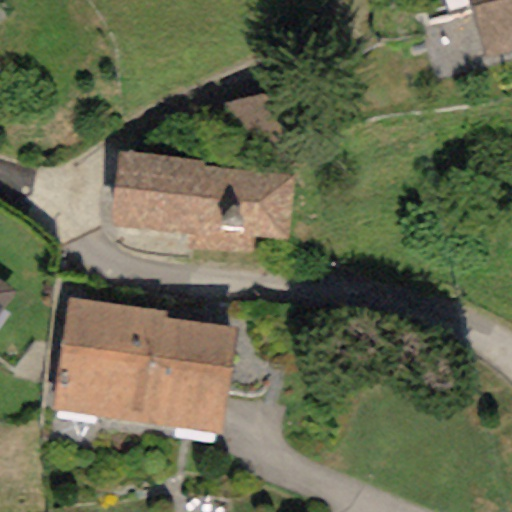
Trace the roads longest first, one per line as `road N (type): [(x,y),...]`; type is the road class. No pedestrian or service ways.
road 1 (residential): [(511,359),(343,287),(93,278),(47,215),(0,186)]
road 2 (track): [(363,0),(304,54),(113,146),(47,215)]
